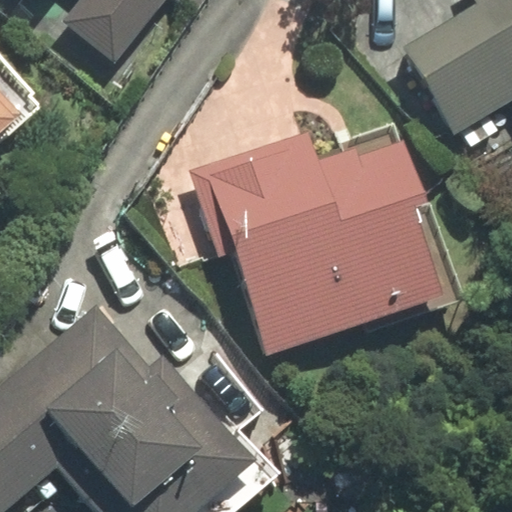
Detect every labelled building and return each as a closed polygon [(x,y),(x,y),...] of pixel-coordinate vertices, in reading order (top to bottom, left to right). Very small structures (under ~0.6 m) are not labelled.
[(64,0),(47,24),(104,67),(128,34),(130,35),(156,0),(64,0)] [(511,0),(458,0),(464,9),(391,52),(443,139),(508,101),(511,107),(511,0)] [(0,116),(21,97),(0,73),(0,116)] [(309,164),(297,128),(194,161),(255,359),(422,307),(372,145),(309,164)] [(146,359),(137,368),(81,306),(0,378),(0,507),(56,457),(105,511),(177,511),(221,472),(236,458),(146,359)]
